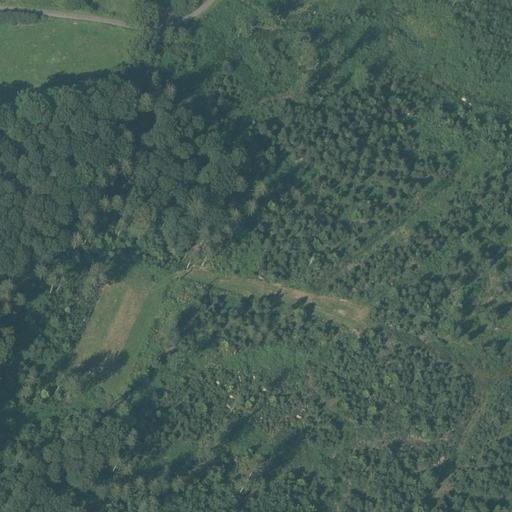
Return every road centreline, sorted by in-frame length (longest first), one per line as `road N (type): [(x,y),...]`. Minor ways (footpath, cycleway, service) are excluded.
road 1 (track): [(0,279),(54,271),(90,185),(178,107)]
road 2 (track): [(0,8),(153,27),(184,21),(212,0)]
